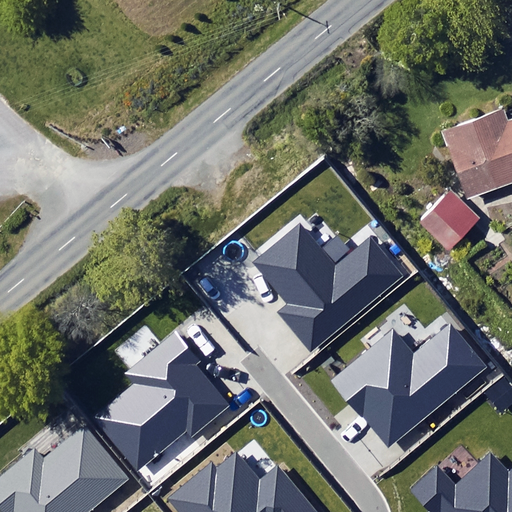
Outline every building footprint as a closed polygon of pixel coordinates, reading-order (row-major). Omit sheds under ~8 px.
[(511,181),(511,118),(507,121),(504,110),(441,132),(465,198),(511,181)] [(480,218),(450,190),(419,223),(449,251),(480,218)] [(274,312),(309,353),(402,276),(371,238),(336,267),(300,224),(253,263),(286,302),(274,312)] [(329,381),(387,450),(486,368),(450,324),(412,355),(391,330),(329,381)] [(92,418),(138,473),(186,433),(191,439),(231,406),(196,364),(200,361),(175,332),(126,373),(134,383),(92,418)] [(89,511),(128,481),(85,427),(45,459),(37,448),(0,477),(0,508),(2,511),(89,511)] [(511,511),(511,468),(509,470),(491,450),(455,482),(437,463),(409,489),(429,511),(439,511),(440,511),(511,511)] [(170,498),(181,511),(314,511),(277,467),(260,481),(236,453),(217,469),(212,463),(170,498)]
